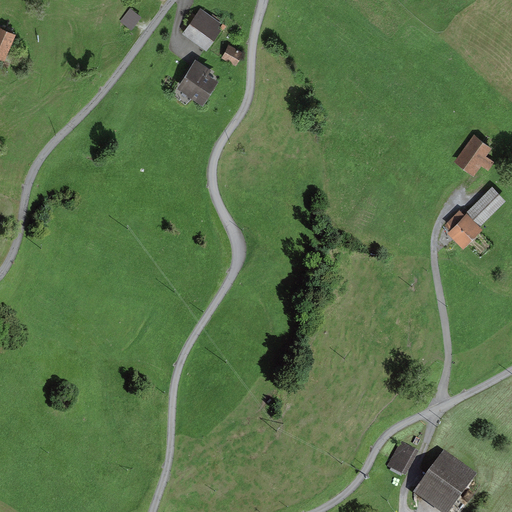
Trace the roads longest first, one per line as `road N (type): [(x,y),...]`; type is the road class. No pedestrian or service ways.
road 1 (unclassified): [(152,511),(170,453),(179,367),(238,257),(212,183),(213,162),(248,98),(264,0)]
road 2 (unclassified): [(171,0),(94,102),(41,156),(0,274)]
road 3 (unclassified): [(511,368),(395,427),(348,491),(316,511)]
road 4 (track): [(442,406),(448,349),(433,238),(464,189)]
